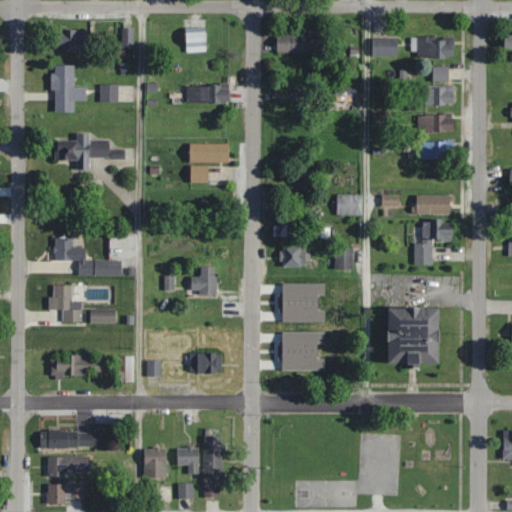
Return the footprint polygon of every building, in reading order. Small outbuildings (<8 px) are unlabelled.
[(87,49),(87,29),(52,29),(52,49),(87,49)] [(277,53),(325,53),(325,33),(277,33),(277,53)] [(397,38),(372,39),(373,57),(397,57),(397,38)] [(454,38),(412,38),(412,50),(418,50),(418,59),(454,59),(454,38)] [(86,87),(74,87),(74,66),(54,65),(53,112),(75,112),(75,101),(85,101),(86,87)] [(434,82),(450,82),(450,67),(434,66),(434,82)] [(100,102),(118,102),(118,85),(100,85),(100,102)] [(229,103),(229,85),(185,85),(185,103),(229,103)] [(454,105),(454,85),(426,85),(426,105),(454,105)] [(336,108),(352,108),(352,88),(336,88),(336,108)] [(374,125),(387,125),(387,113),(374,113),(374,125)] [(418,115),(418,133),(453,133),(453,115),(418,115)] [(56,161),(77,161),(77,171),(90,171),(90,158),(123,158),(123,150),(110,151),(110,140),(90,140),(90,133),(77,133),(77,142),(56,142),(56,161)] [(419,159),(453,159),(453,142),(419,142),(419,159)] [(229,162),(229,143),(190,143),(190,162),(229,162)] [(208,166),(191,166),(191,182),(208,182),(208,166)] [(216,204),(216,202),(225,202),(225,193),(180,193),(180,204),(216,204)] [(362,215),(362,194),(338,194),(338,215),(362,215)] [(399,208),(399,196),(382,196),(382,208),(399,208)] [(451,196),(417,196),(417,214),(451,214),(451,196)] [(433,241),(453,241),(453,229),(446,229),(446,220),(421,220),(421,243),(415,243),(415,264),(433,265),(433,241)] [(300,236),(300,221),(274,221),(274,236),(300,236)] [(79,275),(122,276),(122,260),(85,260),(86,247),(73,247),(73,238),(55,238),(54,260),(79,260),(79,275)] [(307,246),(282,246),(282,266),(307,267),(307,246)] [(335,269),(352,269),(352,248),(335,248),(335,269)] [(217,293),(217,267),(201,267),(201,277),(192,277),(192,293),(217,293)] [(63,322),(83,323),(83,301),(72,300),(73,285),(51,285),(50,311),(63,311),(63,322)] [(88,286),(88,301),(111,301),(111,286),(88,286)] [(389,366),(440,366),(440,309),(389,309),(389,366)] [(91,323),(116,323),(116,311),(91,311),(91,323)] [(311,339),(283,339),(283,350),(288,350),(288,361),(311,361),(311,339)] [(222,374),(222,353),(192,353),(192,374),(222,374)] [(52,356),(52,376),(99,376),(99,356),(52,356)] [(116,383),(135,383),(135,356),(116,356),(116,383)] [(162,375),(161,360),(148,360),(148,375),(162,375)] [(511,430),(503,430),(503,460),(511,459),(511,430)] [(41,449),(100,449),(100,431),(41,431),(41,449)] [(204,498),(223,498),(223,437),(204,437),(204,498)] [(199,448),(177,448),(177,465),(188,465),(188,474),(199,474),(199,448)] [(144,449),(144,479),(166,479),(166,449),(144,449)] [(48,475),(91,475),(91,457),(48,457),(48,475)] [(47,504),(66,504),(66,484),(47,484),(47,504)] [(194,499),(194,484),(179,484),(179,499),(194,499)]
